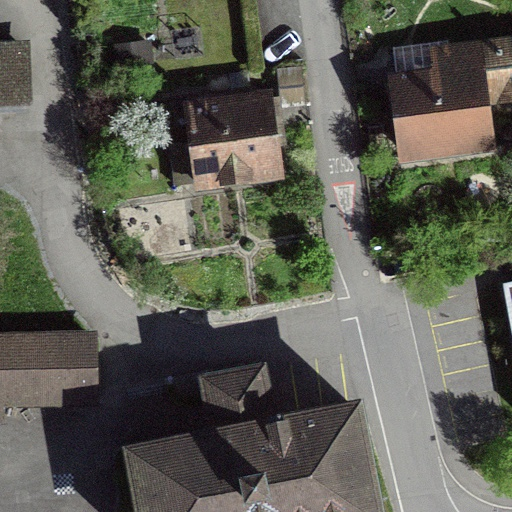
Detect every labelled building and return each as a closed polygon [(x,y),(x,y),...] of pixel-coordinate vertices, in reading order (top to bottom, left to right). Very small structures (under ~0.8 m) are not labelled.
[(397,77),(387,78),(398,169),(498,158),(492,109),(511,106),(511,39),(448,47),(447,41),(393,48),(397,77)] [(118,69),(155,65),(152,40),(115,44),(118,69)] [(193,198),(285,185),(282,160),(288,159),(281,108),(307,104),(302,65),(277,68),(281,98),(273,99),(272,92),(183,104),(189,146),(167,149),(173,189),(192,186),(193,198)] [(511,286),(502,288),(511,341),(511,286)] [(0,338),(0,416),(3,416),(2,402),(93,401),(93,337),(0,338)] [(376,511),(357,408),(271,424),(261,371),(207,381),(217,436),(134,452),(144,511),(376,511)]
